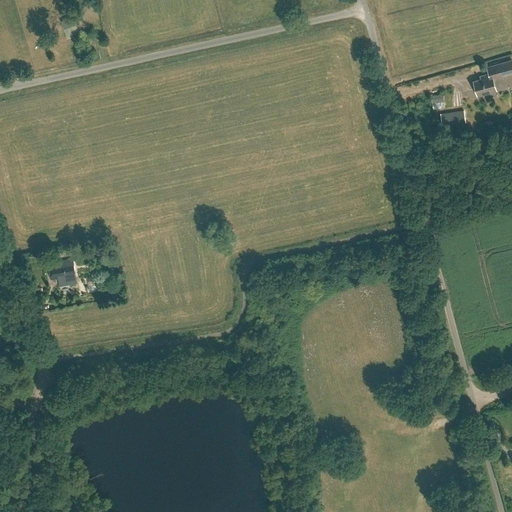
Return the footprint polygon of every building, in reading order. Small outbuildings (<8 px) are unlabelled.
[(61,21),(66,36),(67,37),(79,33),(73,17),(61,21)] [(493,78),(511,72),(511,60),(500,64),(486,68),(488,74),(481,76),(482,79),(474,81),(478,95),(496,90),(493,78)] [(432,103),(443,101),(442,94),(431,96),(432,103)] [(467,122),(465,110),(440,114),(442,126),(467,122)] [(187,201),(197,213),(204,207),(195,195),(187,201)] [(72,283),(77,282),(74,259),(62,261),(63,263),(50,266),(52,279),(59,278),(59,280),(71,278),(72,283)]
